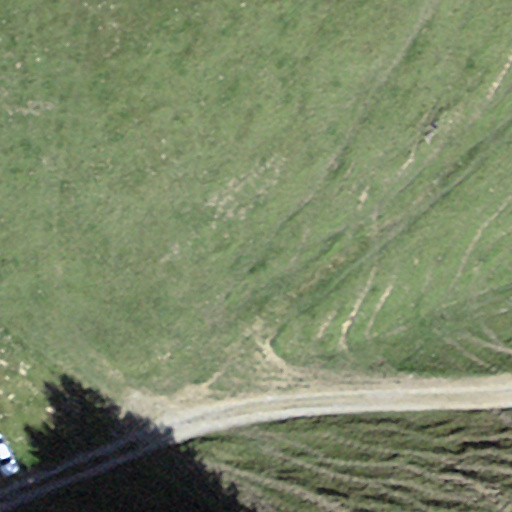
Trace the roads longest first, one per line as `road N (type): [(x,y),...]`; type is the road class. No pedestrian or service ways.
road 1 (track): [(511,399),(287,409),(161,431)]
road 2 (track): [(161,431),(0,499)]
